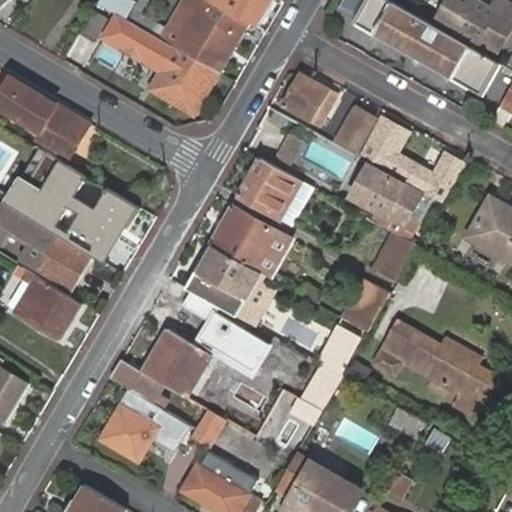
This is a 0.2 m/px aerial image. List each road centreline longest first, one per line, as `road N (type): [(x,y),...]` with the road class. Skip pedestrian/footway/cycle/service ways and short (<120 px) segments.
road 1 (residential): [(207,169),(46,446)]
road 2 (residential): [(291,38),(511,158)]
road 3 (residential): [(207,169),(0,44)]
road 4 (residential): [(291,38),(266,63),(207,169)]
road 5 (residential): [(46,446),(157,511)]
